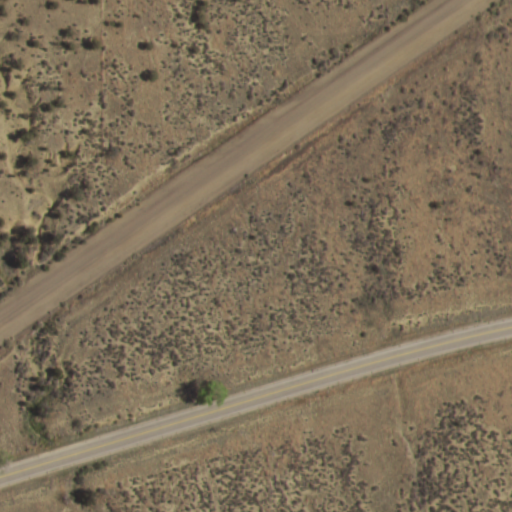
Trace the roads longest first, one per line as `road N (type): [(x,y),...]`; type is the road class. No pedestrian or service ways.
road 1 (residential): [(0,318),(469,0)]
road 2 (tertiary): [(0,476),(511,327)]
